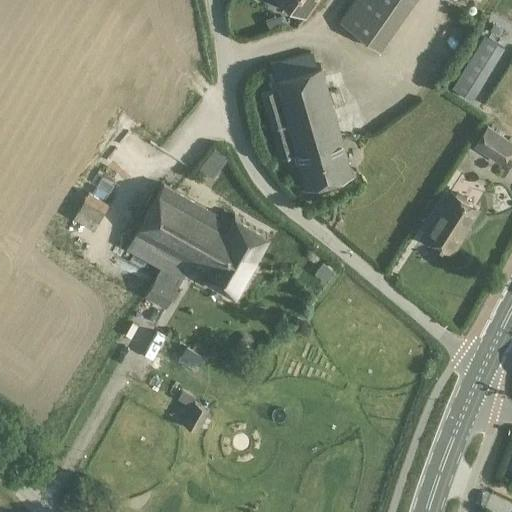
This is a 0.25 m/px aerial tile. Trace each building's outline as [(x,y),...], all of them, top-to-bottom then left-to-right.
[(313,0),(284,0),(304,14),(313,0)] [(349,0),(340,13),(376,40),(404,0),(349,0)] [(315,66),(310,50),(269,62),(276,88),(260,92),(277,151),(272,153),(274,159),(296,153),(306,188),(352,175),(320,64),(315,66)] [(0,168),(55,197),(89,133),(0,86),(0,168)] [(511,148),(511,141),(486,125),(472,146),(502,165),(511,148)] [(221,176),(216,173),(228,156),(213,145),(198,166),(205,171),(199,180),(212,189),(221,176)] [(179,278),(187,264),(190,258),(200,263),(213,241),(217,243),(229,221),(162,183),(125,248),(159,267),(179,278)] [(478,207),(451,191),(425,233),(454,251),(462,237),(461,236),(478,207)] [(2,209),(0,214),(0,276),(49,300),(76,244),(2,209)] [(233,213),(229,221),(217,243),(229,250),(231,247),(252,259),(267,232),(233,213)] [(229,250),(217,243),(213,241),(200,263),(190,258),(187,264),(201,272),(200,274),(233,292),(252,259),(231,247),(229,250)] [(179,278),(159,267),(144,295),(164,305),(179,278)] [(183,390),(179,398),(189,403),(193,396),(183,390)] [(209,409),(195,401),(183,422),(197,430),(209,409)] [(106,472),(101,479),(113,489),(118,482),(106,472)]
